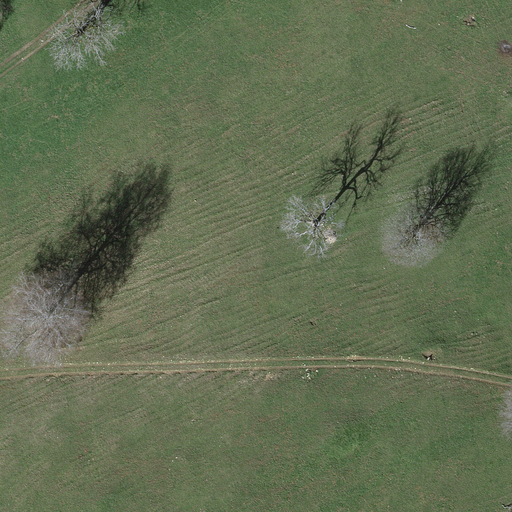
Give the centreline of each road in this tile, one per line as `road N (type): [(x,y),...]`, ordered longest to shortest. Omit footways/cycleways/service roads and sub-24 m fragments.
road 1 (track): [(511,384),(313,369),(0,378)]
road 2 (track): [(107,0),(0,92)]
